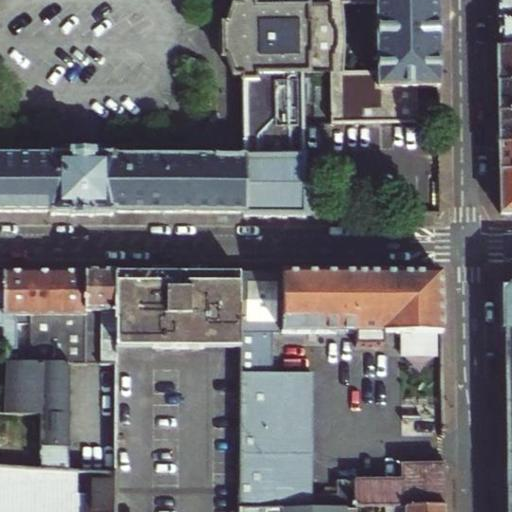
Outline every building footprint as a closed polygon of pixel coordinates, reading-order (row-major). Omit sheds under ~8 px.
[(309,7),(308,1),(301,1),(300,0),(0,0),(0,216),(46,217),(46,219),(47,219),(47,220),(49,220),(49,222),(51,222),(51,220),(52,220),(52,218),(54,218),(54,217),(64,217),(64,219),(67,219),(67,220),(69,220),(69,221),(72,221),(72,219),(81,219),(81,221),(85,221),(85,219),(86,219),(86,218),(89,218),(89,217),(103,217),(103,218),(105,218),(105,220),(107,220),(107,222),(109,222),(109,220),(111,220),(111,218),(113,218),(113,217),(240,216),(240,218),(243,218),(243,220),(246,220),(246,218),(248,218),(248,217),(257,217),(257,219),(259,219),(259,220),(264,220),(264,219),(266,219),(266,218),(278,217),(278,219),(281,219),(281,220),(285,220),(285,219),(287,219),(287,217),(296,217),(296,219),(298,219),(298,221),(302,221),(302,219),(304,219),(304,217),(305,217),(305,215),(304,215),(302,75),(309,74),(329,74),(342,75),(344,54),(344,41),(343,25),(341,7),(328,7),(309,7)] [(437,13),(436,0),(327,0),(328,7),(341,7),(376,6),(377,74),(342,75),(329,74),(330,125),(439,122),(438,51),(440,51),(439,29),(439,13),(437,13)] [(511,0),(496,0),(497,6),(497,21),(511,20),(511,0)] [(498,49),(511,48),(511,20),(497,21),(498,34),(498,49)] [(511,48),(498,49),(498,66),(499,84),(511,84),(511,48)] [(511,84),(499,84),(499,98),(499,115),(511,115),(511,84)] [(511,115),(499,115),(500,130),(500,147),(511,146),(511,115)] [(511,146),(500,147),(500,160),(501,174),(511,173),(511,146)] [(511,173),(501,174),(501,214),(511,213),(511,173)] [(56,273),(31,273),(31,322),(30,346),(30,362),(5,363),(5,371),(4,407),(43,408),(43,438),(69,439),(68,463),(89,464),(115,465),(116,348),(116,273),(111,273),(56,273)] [(30,346),(17,345),(18,322),(31,322),(31,273),(5,273),(5,326),(5,353),(5,363),(30,362),(30,346)] [(116,273),(116,348),(215,349),(241,349),(241,273),(233,273),(218,273),(171,273),(116,273)] [(376,508),(444,507),(443,463),(398,464),(399,479),(334,479),(334,492),(311,492),(311,372),(270,372),(270,332),(279,332),(279,335),(353,335),(353,342),(358,342),(361,344),(371,344),(374,342),(381,342),(381,334),(386,334),(398,335),(397,362),(434,362),(434,334),(441,334),(439,274),(367,273),(295,273),(241,273),(241,349),(240,508),(279,508),(364,508),(376,508)] [(508,511),(511,511),(511,283),(506,289),(498,290),(500,334),(505,334),(508,469),(508,511)] [(68,463),(69,439),(43,438),(42,463),(68,463)] [(115,508),(115,465),(89,464),(89,508),(115,508)]
